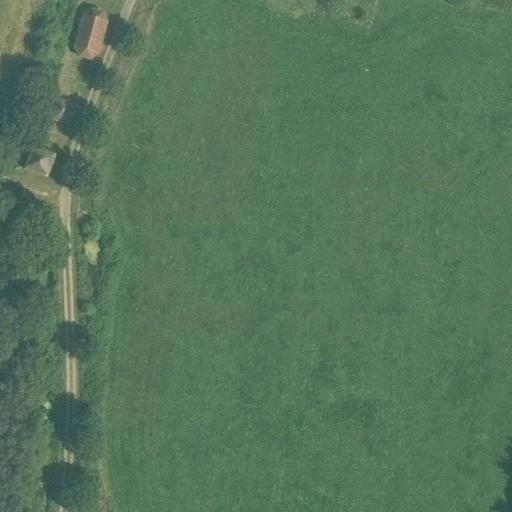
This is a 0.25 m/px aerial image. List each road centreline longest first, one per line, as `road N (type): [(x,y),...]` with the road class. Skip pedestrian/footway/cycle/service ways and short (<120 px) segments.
road 1 (track): [(62,511),(62,205)]
road 2 (track): [(62,205),(72,152),(132,0)]
